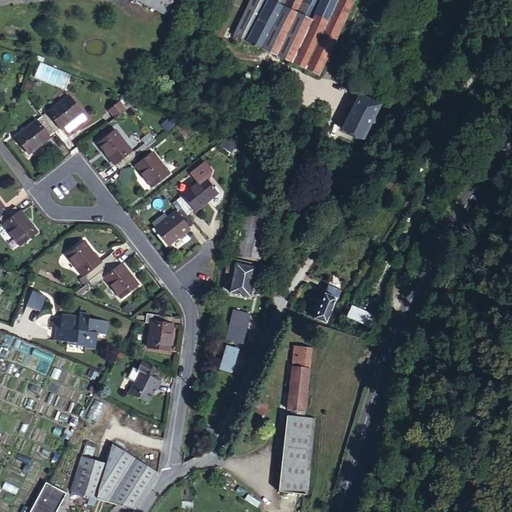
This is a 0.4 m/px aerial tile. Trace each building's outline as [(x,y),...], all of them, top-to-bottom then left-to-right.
[(135,0),(165,15),(173,0),(135,0)] [(249,0),(232,36),(245,42),(285,60),(331,77),(361,2),(355,0),(249,0)] [(439,13),(452,18),(456,8),(443,2),(439,13)] [(428,37),(411,30),(392,69),(407,77),(428,37)] [(420,67),(427,70),(430,66),(435,56),(427,52),(420,67)] [(65,91),(71,76),(40,64),(35,78),(65,91)] [(31,93),(35,84),(28,82),(24,91),(31,93)] [(356,87),(347,112),(373,121),(382,97),(356,87)] [(115,120),(137,103),(122,97),(119,104),(109,112),(115,120)] [(67,98),(47,114),(59,130),(61,133),(65,130),(81,116),(67,98)] [(373,121),(347,112),(341,126),(368,134),(373,121)] [(41,117),(42,118),(54,134),(59,130),(47,114),(47,113),(41,117)] [(87,123),(81,116),(65,130),(70,136),(87,123)] [(50,139),(55,135),(54,134),(42,118),(37,123),(50,139)] [(50,139),(37,123),(17,139),(30,156),(51,140),(50,139)] [(115,165),(127,155),(111,135),(97,145),(113,166),(115,165)] [(150,154),(146,149),(131,161),(136,166),(150,154)] [(150,154),(136,166),(135,167),(150,187),(166,174),(150,154)] [(119,171),(131,161),(127,155),(115,165),(119,171)] [(181,195),(182,197),(192,210),(194,212),(217,194),(204,177),(181,195)] [(182,197),(175,202),(181,209),(186,216),(192,210),(182,197)] [(16,207),(7,214),(0,219),(0,220),(4,226),(20,213),(16,207)] [(193,225),(186,216),(181,209),(175,213),(187,229),(193,225)] [(220,259),(217,279),(226,280),(225,288),(245,291),(252,253),(256,253),(262,214),(234,209),(228,248),(225,247),(222,260),(220,259)] [(21,212),(20,213),(4,226),(20,246),(37,233),(21,212)] [(189,231),(187,229),(175,213),(154,230),(167,247),(189,231)] [(84,276),(101,263),(85,242),(68,256),(84,276)] [(84,276),(88,282),(89,282),(101,272),(116,260),(112,255),(101,263),(84,276)] [(117,259),(116,260),(101,272),(106,278),(122,265),(117,259)] [(123,264),(122,265),(106,278),(122,299),(139,285),(123,264)] [(327,278),(346,288),(350,277),(332,269),(327,278)] [(101,272),(89,282),(94,287),(106,278),(101,272)] [(313,305),(329,314),(346,288),(327,278),(313,305)] [(43,310),(48,297),(35,291),(29,304),(43,310)] [(226,341),(245,345),(250,312),(231,308),(226,341)] [(110,322),(92,319),(82,317),(81,322),(64,319),(56,318),(55,328),(58,328),(62,329),(60,341),(68,342),(78,343),(78,342),(86,343),(85,348),(85,350),(96,351),(99,334),(108,336),(110,322)] [(173,321),(153,318),(152,325),(172,328),(173,321)] [(152,325),(151,328),(148,351),(170,354),(174,328),(172,328),(152,325)] [(304,410),(312,341),(298,337),(287,407),(304,410)] [(237,349),(227,346),(222,369),(233,371),(237,349)] [(158,392),(162,384),(152,379),(156,371),(143,364),(138,372),(134,370),(128,381),(136,385),(130,396),(148,405),(155,391),(158,392)] [(242,403),(229,435),(264,440),(269,408),(242,403)] [(295,484),(304,410),(287,407),(278,481),(295,484)] [(318,412),(304,410),(295,484),(307,486),(318,412)] [(92,455),(94,447),(86,445),(84,453),(92,455)] [(137,511),(159,476),(114,446),(109,465),(84,459),(74,490),(137,511)] [(57,511),(69,492),(48,483),(32,511),(57,511)]
